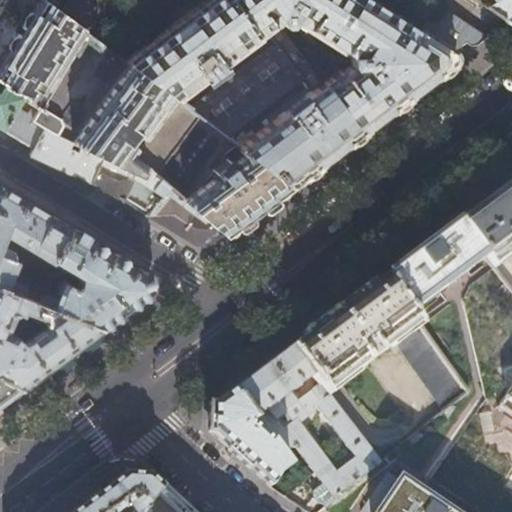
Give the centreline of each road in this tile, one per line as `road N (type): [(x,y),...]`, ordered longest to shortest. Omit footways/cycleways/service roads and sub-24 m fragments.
road 1 (primary): [(247,304),(511,100)]
road 2 (residential): [(0,156),(247,304)]
road 3 (primary): [(0,495),(129,396)]
road 4 (residential): [(129,396),(242,511)]
road 5 (primary): [(129,396),(247,304)]
